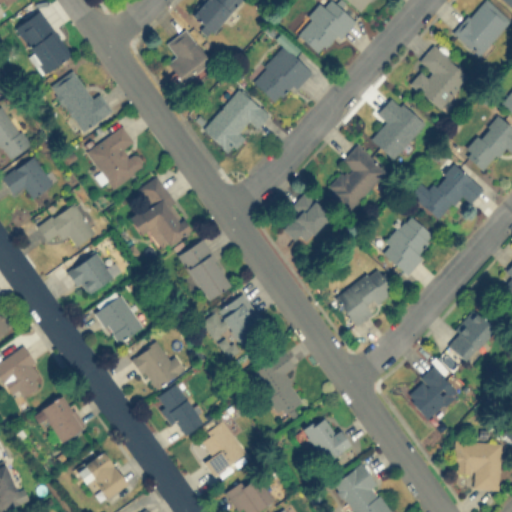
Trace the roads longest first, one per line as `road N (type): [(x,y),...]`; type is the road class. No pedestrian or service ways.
road 1 (residential): [(76,0),(441,511)]
road 2 (residential): [(0,248),(188,511)]
road 3 (residential): [(222,210),(270,170),(421,0)]
road 4 (residential): [(348,382),(511,208)]
